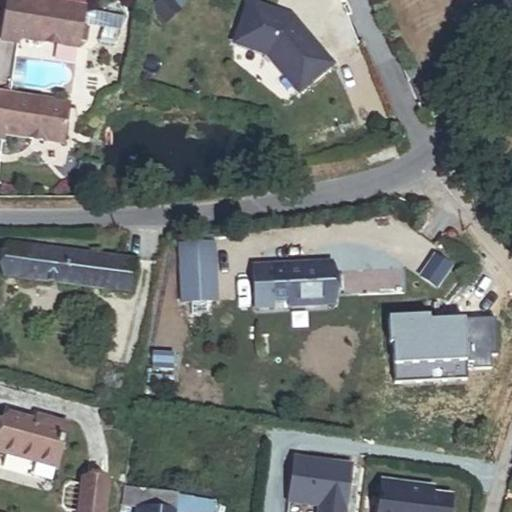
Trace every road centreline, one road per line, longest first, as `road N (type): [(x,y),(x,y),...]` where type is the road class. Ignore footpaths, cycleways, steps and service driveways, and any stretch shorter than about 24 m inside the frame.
road 1 (unclassified): [(0,226),(176,229),(381,194),(428,173)]
road 2 (unclassified): [(428,173),(468,99),(511,56)]
road 3 (residential): [(511,271),(428,173)]
